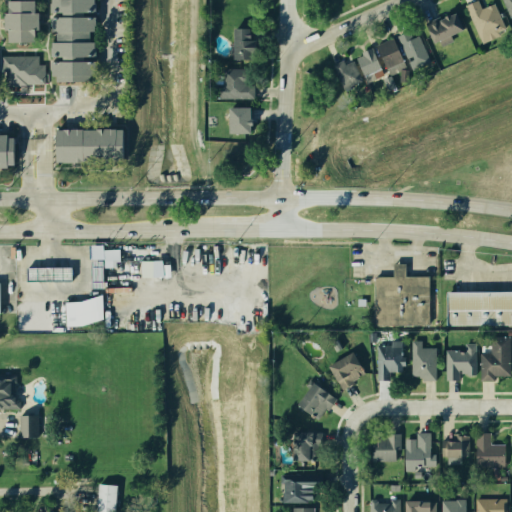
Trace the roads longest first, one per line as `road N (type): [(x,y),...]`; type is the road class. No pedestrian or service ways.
road 1 (secondary): [(511,209),(367,197),(44,203)]
road 2 (secondary): [(281,230),(371,229),(511,243)]
road 3 (residential): [(511,403),(367,412),(357,426),(355,480)]
road 4 (secondary): [(0,235),(215,232)]
road 5 (residential): [(282,197),(286,0)]
road 6 (residential): [(407,0),(286,45)]
